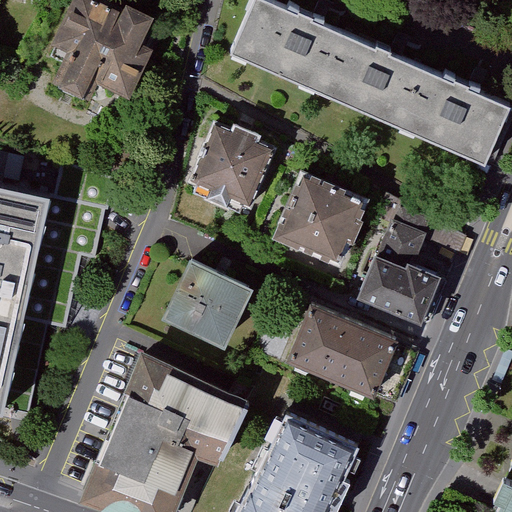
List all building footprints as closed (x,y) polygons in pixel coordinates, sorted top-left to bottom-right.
[(132,0),(131,5),(120,0),(77,0),(59,38),(75,45),(60,76),(95,93),(103,75),(134,90),(156,46),(144,40),(159,10),(137,0),(132,0)] [(254,0),(233,49),(319,88),(346,29),(280,0),(254,0)] [(346,29),(319,88),(405,125),(431,66),(346,29)] [(511,107),(511,102),(431,66),(405,125),(488,162),(511,107)] [(279,147),(222,121),(196,179),(253,204),(279,147)] [(118,173),(62,160),(56,188),(6,409),(31,415),(52,324),(66,328),(83,257),(99,260),(118,173)] [(0,175),(0,407),(6,409),(56,188),(0,175)] [(368,202),(311,176),(285,234),(342,259),(368,202)] [(455,257),(469,227),(390,193),(380,216),(397,223),(389,239),(421,253),(424,244),(455,257)] [(379,255),(363,294),(424,318),(442,275),(411,262),(409,268),(379,255)] [(254,289),(194,261),(168,316),(227,345),(254,289)] [(416,348),(314,306),(293,357),(394,399),(416,348)] [(252,394),(146,347),(81,491),(138,511),(168,511),(200,448),(223,457),(252,394)] [(318,511),(352,446),(288,416),(234,511),(318,511)] [(511,511),(511,485),(499,511),(511,511)]
